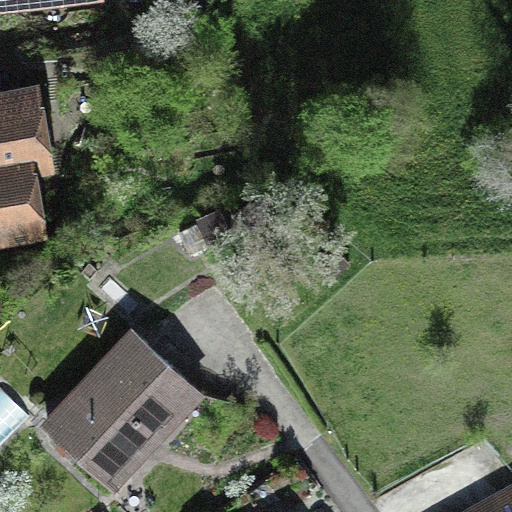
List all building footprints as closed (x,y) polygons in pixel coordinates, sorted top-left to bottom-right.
[(28,74),(0,78),(0,169),(25,166),(43,163),(28,74)] [(0,169),(0,247),(37,242),(25,166),(0,169)] [(200,391),(145,338),(56,432),(111,484),(200,391)] [(0,393),(0,441),(25,418),(0,393)] [(511,511),(511,491),(474,511),(511,511)]
